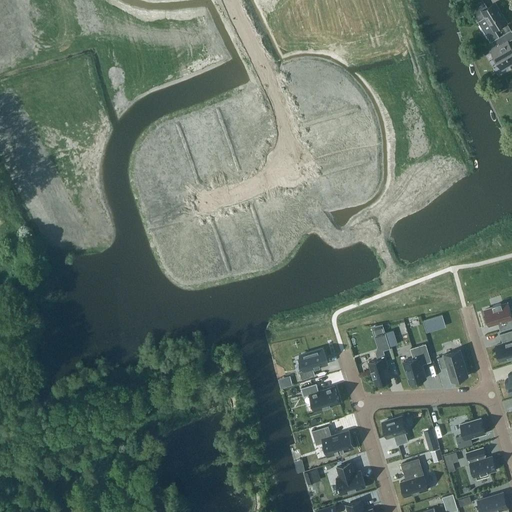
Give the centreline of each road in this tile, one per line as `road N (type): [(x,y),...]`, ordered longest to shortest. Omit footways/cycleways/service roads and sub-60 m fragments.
road 1 (residential): [(200,203),(288,164),(283,119),(230,0)]
road 2 (residential): [(490,395),(358,402)]
